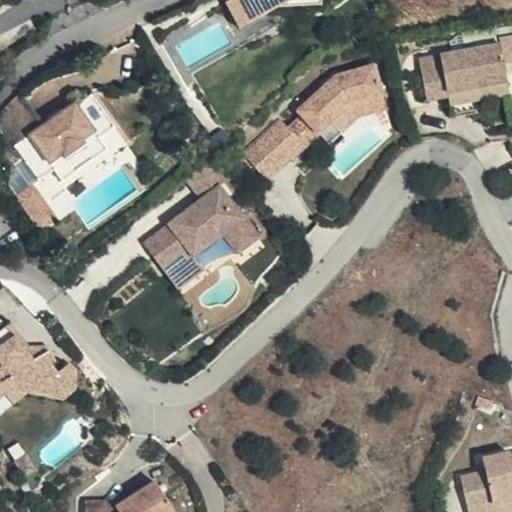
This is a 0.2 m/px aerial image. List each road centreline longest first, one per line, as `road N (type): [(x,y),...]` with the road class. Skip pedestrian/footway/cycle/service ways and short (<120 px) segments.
road 1 (residential): [(0,256),(36,276),(131,388),(160,398),(197,395),(284,316),(423,153),(454,154),(476,175),(511,257)]
road 2 (residential): [(0,99),(109,15),(141,0)]
